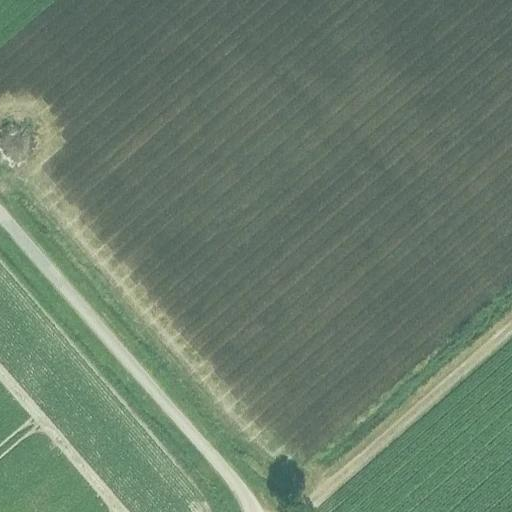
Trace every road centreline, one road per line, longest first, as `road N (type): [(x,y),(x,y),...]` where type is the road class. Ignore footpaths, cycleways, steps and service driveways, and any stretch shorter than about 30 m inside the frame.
road 1 (unclassified): [(252,511),(0,219)]
road 2 (track): [(298,511),(511,325)]
